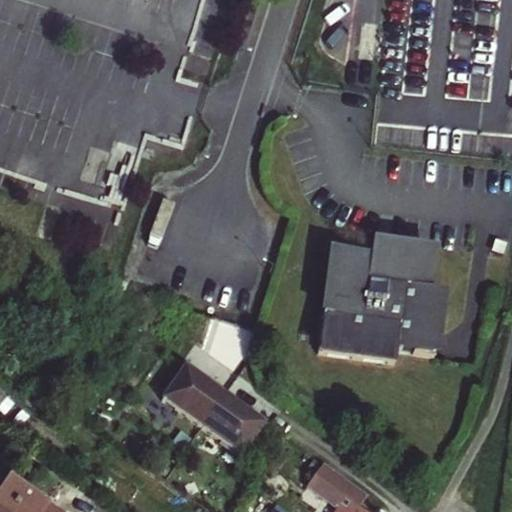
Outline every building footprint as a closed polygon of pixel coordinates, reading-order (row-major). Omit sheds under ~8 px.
[(331,243),(323,343),(400,349),(401,336),(439,340),(445,274),(432,273),(435,235),(370,229),(368,247),(331,243)] [(181,372),(223,402),(230,392),(188,362),(181,372)] [(207,425),(223,402),(181,372),(165,395),(207,425)] [(223,402),(261,430),(268,419),(230,392),(223,402)] [(261,430),(223,402),(207,425),(245,452),(261,430)] [(322,450),(317,457),(324,461),(329,455),(322,450)] [(330,456),(321,469),(382,511),(391,511),(377,502),(380,497),(371,491),(374,487),(330,456)] [(382,511),(321,469),(313,480),(344,502),(337,511),(382,511)] [(74,511),(19,473),(0,499),(0,511),(74,511)] [(303,511),(264,483),(256,493),(270,503),(268,506),(277,511),(303,511)]
